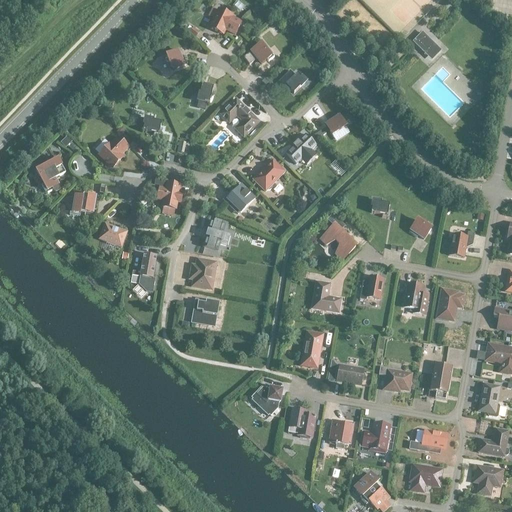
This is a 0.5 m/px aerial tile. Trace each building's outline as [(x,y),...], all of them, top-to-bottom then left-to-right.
[(227,31),(235,35),(241,23),(231,18),(232,17),(219,10),(209,29),(223,35),(226,29),(228,30),(227,31)] [(193,31),(190,35),(195,39),(198,35),(193,31)] [(439,53),(440,52),(420,33),(420,34),(423,37),(420,40),(416,44),(420,48),(426,53),(424,55),(424,56),(433,47),(439,53)] [(261,45),(243,59),(249,66),(257,60),(261,65),(267,61),(268,63),(274,58),(268,50),(266,52),(261,45)] [(173,71),(187,66),(183,57),(181,58),(178,51),(167,56),(173,71)] [(300,90),(308,83),(302,77),(301,78),(297,75),(295,77),(290,72),(278,83),(288,92),(289,90),(294,95),(299,89),(300,90)] [(204,105),(204,103),(210,105),(212,93),(215,94),(216,87),(208,85),(208,87),(202,86),(200,94),(199,94),(197,103),(204,105)] [(258,123),(236,101),(221,116),(229,124),(236,117),(243,123),(236,131),(244,138),(258,123)] [(326,126),(333,137),(346,127),(338,115),(330,120),(332,122),(326,126)] [(144,125),(143,131),(154,134),(153,136),(161,138),(162,130),(160,130),(161,124),(154,122),(154,120),(144,118),(142,125),(144,125)] [(293,165),(314,144),(303,133),(282,154),(293,165)] [(128,147),(118,138),(110,146),(109,145),(99,156),(113,169),(123,158),(118,154),(120,152),(122,154),(128,147)] [(66,148),(71,143),(67,139),(62,144),(66,148)] [(58,160),(50,165),(36,172),(44,185),(42,186),(46,195),(51,192),(51,193),(52,194),(53,194),(53,195),(54,195),(55,195),(56,195),(57,195),(57,194),(58,194),(59,193),(59,192),(60,191),(60,190),(60,189),(59,188),(55,180),(66,174),(58,160)] [(271,190),(272,188),(272,186),(284,173),(273,161),(254,181),(265,192),(267,191),(269,191),(271,190)] [(180,197),(181,197),(182,194),(179,194),(180,187),(167,184),(165,190),(160,189),(157,201),(163,202),(162,208),(163,208),(175,210),(176,210),(177,204),(180,204),(181,201),(179,201),(180,197)] [(241,186),(234,193),(232,192),(225,199),(231,205),(229,207),(234,212),(236,210),(240,214),(255,199),(241,186)] [(83,196),(82,199),(75,198),(74,205),(71,205),(69,216),(80,218),(80,215),(85,216),(86,213),(93,215),(95,198),(83,196)] [(372,209),(371,214),(382,216),(381,218),(389,220),(390,212),(388,211),(389,205),(382,204),(382,202),(372,201),(370,208),(372,209)] [(174,216),(175,210),(163,208),(162,214),(174,216)] [(333,225),(337,220),(334,218),(332,215),(327,221),(329,223),(330,222),(333,225)] [(424,240),(431,230),(417,221),(409,233),(417,238),(418,236),(424,240)] [(218,253),(226,226),(211,222),(204,249),(218,253)] [(113,228),(105,225),(99,241),(121,249),(127,233),(118,230),(114,228),(113,228)] [(320,241),(326,246),(335,241),(340,246),(336,255),(342,261),(356,248),(350,242),(351,242),(334,226),(320,241)] [(452,236),(449,257),(464,259),(466,245),(472,246),(474,234),(468,233),(467,238),(452,236)] [(156,258),(143,256),(140,274),(133,272),(132,277),(140,278),(138,286),(146,294),(152,295),(156,276),(153,276),(156,258)] [(243,271),(245,264),(228,259),(226,266),(243,271)] [(190,280),(194,281),(193,287),(212,291),(216,264),(198,261),(196,273),(192,272),(190,280)] [(360,300),(366,301),(367,298),(380,301),(383,281),(380,280),(379,277),(372,279),(369,279),(369,283),(363,282),(360,300)] [(317,284),(313,310),(338,314),(340,301),(328,299),(330,286),(317,284)] [(426,316),(429,300),(429,297),(423,295),(424,287),(408,285),(404,308),(414,310),(413,314),(426,316)] [(458,294),(444,292),(442,291),(437,319),(453,322),(456,308),(462,309),(464,297),(458,296),(458,294)] [(219,303),(198,300),(198,303),(196,303),(192,323),(204,325),(214,327),(216,316),(219,303)] [(511,312),(506,312),(495,310),(493,318),(499,319),(497,330),(511,332),(511,312)] [(317,367),(323,336),(307,334),(302,361),(310,363),(309,368),(317,369),(317,367)] [(511,350),(488,346),(486,362),(502,365),(501,373),(511,375),(511,350)] [(334,383),(336,367),(337,365),(335,365),(333,361),(331,361),(327,382),(334,383)] [(434,375),(431,391),(436,392),(435,400),(445,401),(449,381),(447,381),(448,377),(450,377),(451,368),(445,367),(445,365),(434,363),(432,374),(434,375)] [(346,383),(352,384),(352,385),(361,387),(364,371),(339,367),(336,382),(346,384),(346,383)] [(380,368),(379,376),(386,377),(384,391),(392,392),(393,389),(408,392),(411,376),(388,372),(388,370),(380,368)] [(500,389),(483,386),(479,412),(488,414),(488,416),(489,417),(496,418),(497,417),(499,408),(498,406),(496,406),(500,389)] [(252,398),(271,416),(278,409),(280,400),(282,391),(272,390),(261,388),(252,398)] [(301,416),(302,412),(292,411),(288,429),(298,431),(297,437),(300,438),(300,439),(309,440),(309,439),(312,440),(313,432),(315,433),(316,426),(315,426),(316,418),(301,416)] [(344,426),(339,425),(332,424),(329,443),(335,444),(335,446),(336,446),(336,448),(337,450),(342,451),(344,449),(344,447),(344,446),(348,446),(350,432),(352,432),(354,425),(344,423),(344,426)] [(390,427),(374,424),(372,437),(364,435),(362,448),(369,449),(369,450),(385,452),(390,427)] [(505,449),(508,433),(496,431),(493,443),(480,441),(478,453),(503,458),(503,456),(505,457),(507,456),(508,452),(507,450),(505,449)] [(443,435),(442,435),(424,432),(422,445),(410,443),(409,450),(425,453),(426,447),(444,450),(446,441),(447,440),(448,437),(446,435),(443,435)] [(413,483),(411,491),(423,493),(424,485),(439,488),(441,478),(435,477),(436,471),(413,467),(410,483),(413,483)] [(502,472),(482,469),(477,468),(474,484),(480,485),(478,494),(490,496),(492,487),(499,488),(502,472)] [(384,511),(389,507),(385,502),(388,499),(378,489),(381,486),(371,475),(355,490),(362,497),(360,499),(367,506),(370,503),(376,510),(380,507),(384,511)]
